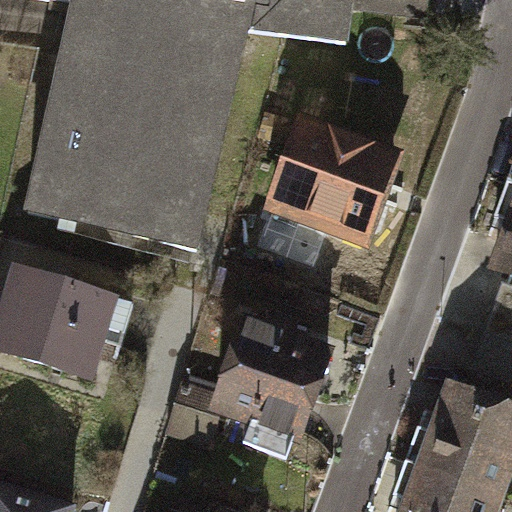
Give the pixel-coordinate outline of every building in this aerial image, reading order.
[(36,0),(84,9),(78,37),(39,218),(214,257),(259,38),(357,53),(364,0),(36,0)] [(404,155),(299,121),(270,211),(374,245),(404,155)] [(511,203),(500,236),(508,279),(511,280),(511,203)] [(123,296),(16,263),(0,315),(0,351),(97,381),(123,296)] [(339,345),(247,314),(223,385),(214,411),(224,415),(306,442),(339,345)] [(223,385),(188,373),(168,432),(213,447),(224,415),(214,411),(223,385)] [(510,511),(511,511),(511,400),(453,381),(435,436),(416,491),(408,511),(510,511)] [(79,511),(81,506),(0,481),(0,511),(79,511)]
